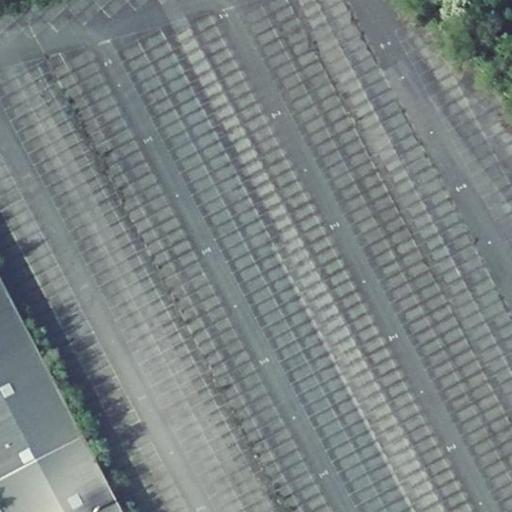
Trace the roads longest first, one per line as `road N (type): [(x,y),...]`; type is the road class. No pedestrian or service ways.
road 1 (unknown): [(499,511),(258,61)]
road 2 (unknown): [(207,511),(0,97)]
road 3 (unknown): [(361,511),(188,182)]
road 4 (unknown): [(511,288),(426,106)]
